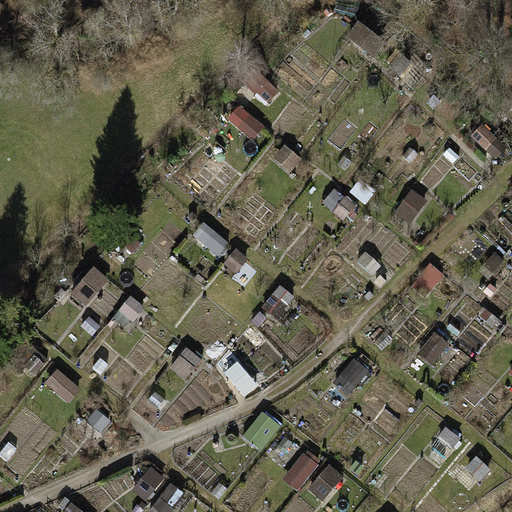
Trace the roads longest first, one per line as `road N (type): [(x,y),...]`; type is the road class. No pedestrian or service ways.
road 1 (track): [(14,511),(263,402),(348,334),(504,182)]
road 2 (track): [(165,177),(511,467)]
road 3 (track): [(165,445),(32,332)]
